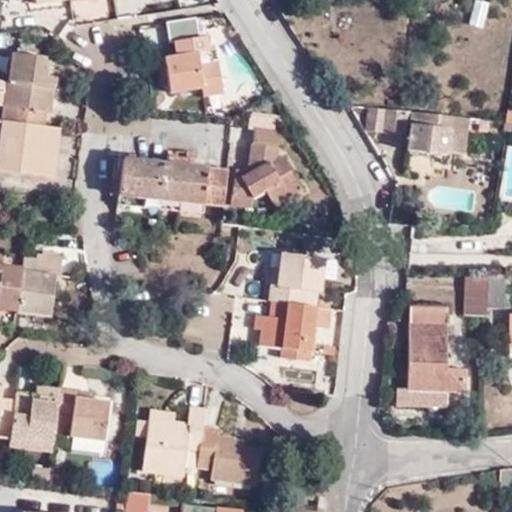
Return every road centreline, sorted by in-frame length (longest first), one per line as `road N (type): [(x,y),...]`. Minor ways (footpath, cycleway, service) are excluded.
road 1 (residential): [(254,0),(353,161),(373,215),(363,458)]
road 2 (residential): [(363,458),(305,436),(248,380),(206,363),(144,354),(115,322),(94,195),(102,144)]
road 3 (residential): [(363,458),(511,452)]
road 4 (unknown): [(133,342),(102,362),(19,353)]
